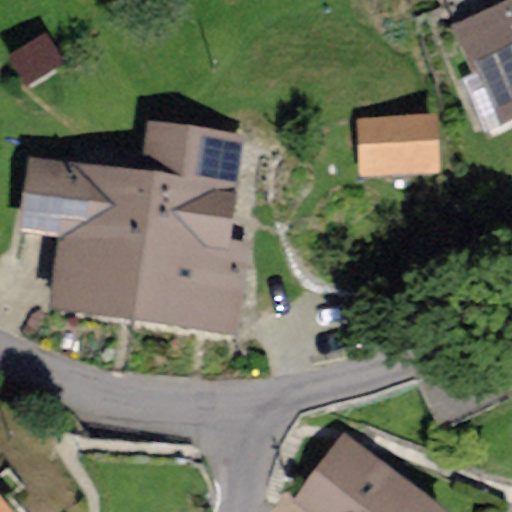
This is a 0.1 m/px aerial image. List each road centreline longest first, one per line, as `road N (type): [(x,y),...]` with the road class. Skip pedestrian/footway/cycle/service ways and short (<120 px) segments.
road 1 (residential): [(252,407),(345,387),(472,338),(511,313)]
road 2 (unclassified): [(0,353),(113,392),(252,407)]
